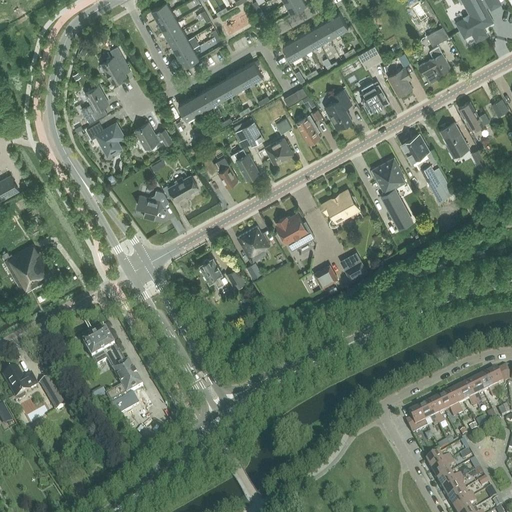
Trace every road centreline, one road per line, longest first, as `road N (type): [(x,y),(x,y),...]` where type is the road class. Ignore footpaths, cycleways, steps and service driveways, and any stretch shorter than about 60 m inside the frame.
road 1 (unclassified): [(148,264),(511,61)]
road 2 (residential): [(439,511),(378,406),(470,360),(511,352)]
road 3 (tertiary): [(315,361),(446,295),(511,281)]
road 4 (unclassified): [(80,177),(58,138),(54,86),(74,27),(116,0)]
road 5 (residential): [(176,90),(325,0)]
road 6 (unclassified): [(130,273),(217,412)]
road 7 (unclassified): [(227,405),(148,264)]
road 8 (tertiary): [(217,412),(103,511)]
road 9 (unclassified): [(0,346),(130,273)]
road 10 (tertiary): [(120,511),(188,465),(231,422)]
